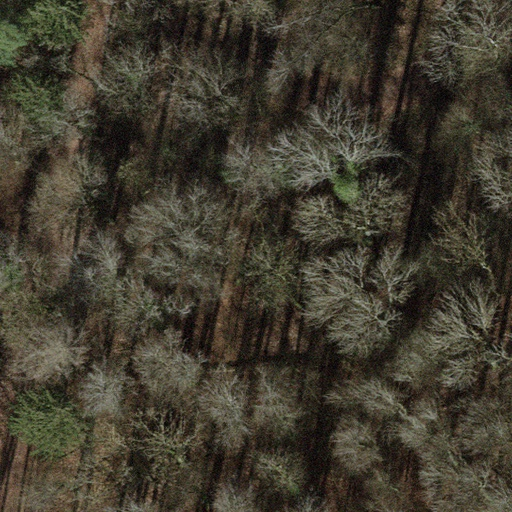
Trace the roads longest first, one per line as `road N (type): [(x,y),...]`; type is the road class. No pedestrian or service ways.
road 1 (track): [(99,0),(34,511)]
road 2 (track): [(511,10),(429,78),(332,100),(218,55),(141,0)]
